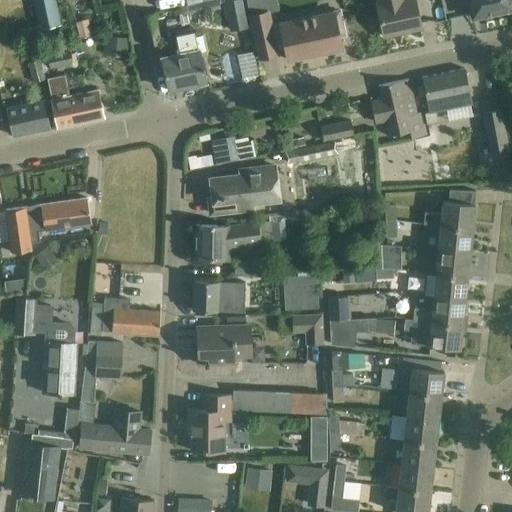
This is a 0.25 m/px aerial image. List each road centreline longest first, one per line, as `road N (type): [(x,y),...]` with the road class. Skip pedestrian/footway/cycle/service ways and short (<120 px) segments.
road 1 (residential): [(161,511),(177,151),(158,122)]
road 2 (residential): [(158,122),(511,49)]
road 3 (residential): [(0,158),(158,122)]
road 4 (residential): [(130,0),(158,122)]
road 5 (residential): [(469,511),(477,438),(511,406)]
